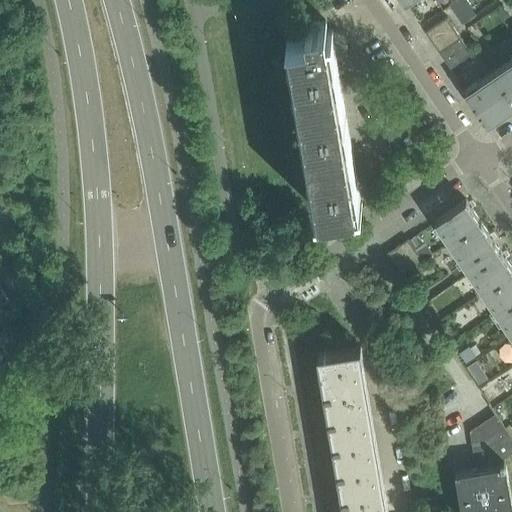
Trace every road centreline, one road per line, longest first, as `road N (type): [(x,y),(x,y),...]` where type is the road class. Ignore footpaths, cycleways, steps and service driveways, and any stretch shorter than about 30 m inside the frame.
road 1 (primary): [(218,511),(172,215),(119,0)]
road 2 (primary): [(71,0),(100,210),(100,511)]
road 3 (residential): [(287,511),(255,305),(480,159)]
road 4 (residential): [(480,159),(375,0)]
